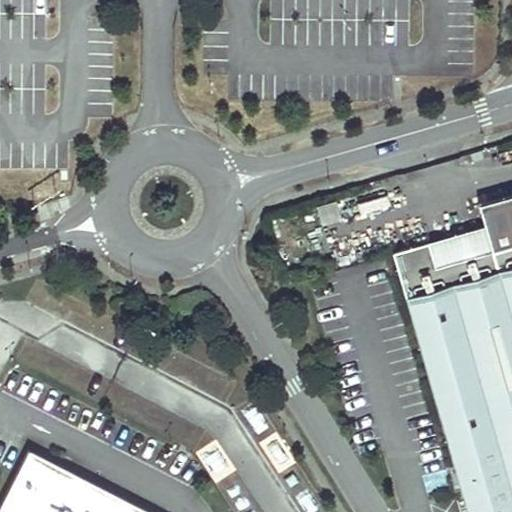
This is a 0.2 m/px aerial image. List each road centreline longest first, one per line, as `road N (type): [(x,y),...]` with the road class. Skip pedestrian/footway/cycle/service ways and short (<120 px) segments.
road 1 (unclassified): [(511,104),(217,185)]
road 2 (unclassified): [(115,217),(145,250),(190,250),(219,215),(217,185)]
road 3 (unclassified): [(217,185),(191,154),(149,151),(123,171),(115,217)]
